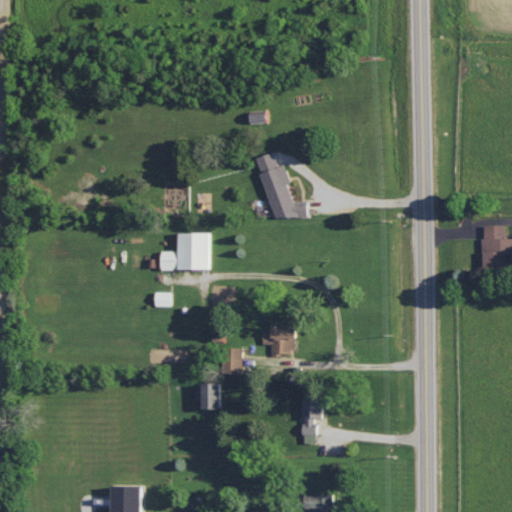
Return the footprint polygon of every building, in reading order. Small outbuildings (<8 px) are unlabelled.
[(275,220),(308,210),(304,198),(294,201),(283,162),(277,164),(273,150),(257,155),(275,220)] [(511,235),(504,236),(505,222),(482,221),(482,265),(511,265),(511,235)] [(212,267),(211,230),(177,230),(177,249),(160,249),(160,268),(212,267)] [(263,342),(271,342),(272,352),(295,352),(294,325),(263,326),(263,342)] [(242,372),(243,346),(222,346),(221,371),(242,372)] [(218,381),(199,381),(200,406),(218,406),(218,381)] [(322,416),(321,392),(302,392),(303,442),(316,441),(315,416),(322,416)] [(142,511),(143,484),(110,483),(108,511),(142,511)] [(333,511),(333,492),(304,492),(304,506),(315,506),(315,511),(333,511)]
